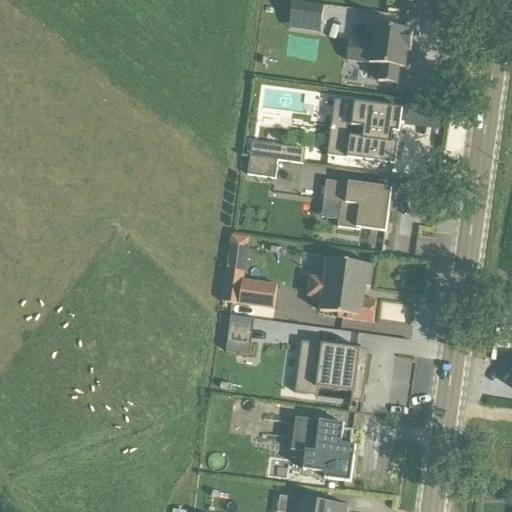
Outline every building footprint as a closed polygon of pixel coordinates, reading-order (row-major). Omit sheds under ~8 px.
[(288,34),(319,38),(323,12),(291,7),(288,34)] [(350,44),(346,66),(379,71),(377,87),(397,89),(399,73),(405,74),(407,56),(410,56),(413,37),(374,31),(371,47),(350,44)] [(401,115),(335,106),(327,161),(394,170),(397,148),(391,147),(392,137),(398,138),(401,115)] [(252,147),(250,163),(303,169),(305,154),(252,147)] [(277,166),(250,163),(248,180),(275,183),(277,166)] [(388,193),(326,185),(321,222),(338,225),(337,231),(385,237),(388,217),(385,217),(388,193)] [(250,243),(231,240),(221,306),(273,314),(277,289),(244,284),(250,243)] [(347,320),(347,324),(373,327),(376,307),(364,304),(365,292),(369,293),(372,271),(326,265),(323,283),(309,281),(306,302),(320,305),(319,316),(347,320)] [(250,355),(251,321),(226,320),(225,355),(250,355)] [(511,333),(496,331),(493,355),(508,357),(511,333)] [(369,356),(302,347),(295,399),(317,401),(318,392),(352,397),(351,406),(362,408),(369,356)] [(350,487),(353,461),(349,460),(352,436),(343,434),(343,430),(319,426),(318,430),(311,429),(311,425),(297,423),(296,423),(292,454),(306,457),(304,475),(326,478),(325,483),(350,487)] [(347,511),(280,501),(277,511),(347,511)]
